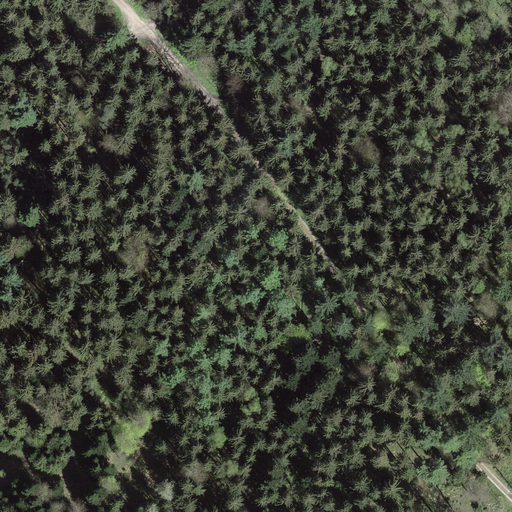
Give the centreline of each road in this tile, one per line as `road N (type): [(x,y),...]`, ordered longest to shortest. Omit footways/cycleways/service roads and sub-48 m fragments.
road 1 (track): [(113,0),(225,109),(408,371),(511,499)]
road 2 (track): [(0,52),(143,30)]
